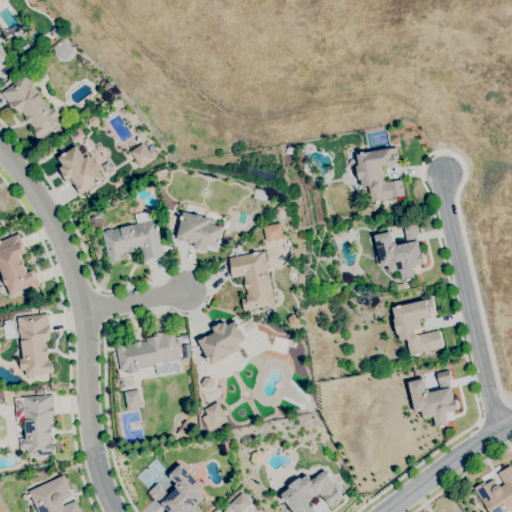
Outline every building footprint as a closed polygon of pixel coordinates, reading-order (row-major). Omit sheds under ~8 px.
[(59,38),(53,37),(51,32),(54,27),(60,28),(62,33),(59,38)] [(0,43),(4,49),(3,49),(9,57),(0,63),(0,43)] [(38,139),(33,132),(34,131),(32,128),(34,127),(30,122),(29,123),(24,117),(25,116),(22,112),(19,114),(15,109),(13,110),(7,102),(8,102),(1,93),(26,75),(31,83),(32,82),(36,87),(35,88),(39,94),(50,108),(53,106),(60,116),(57,118),(61,123),(38,139)] [(108,92),(104,89),(105,83),(110,82),(114,85),(113,90),(108,92)] [(94,127),(89,125),(88,120),(92,115),(97,117),(99,123),(94,127)] [(73,141),(67,134),(77,127),(78,127),(81,131),(80,132),(82,134),(73,141)] [(139,166),(130,151),(142,143),(152,158),(139,166)] [(81,194),(75,186),(76,185),(72,178),(67,181),(61,173),(62,172),(60,168),(63,166),(58,158),(76,146),(81,154),(86,151),(90,157),(93,163),(94,162),(98,168),(97,169),(104,179),(81,194)] [(376,204),(375,202),(371,203),(369,192),(370,192),(370,191),(370,190),(370,189),(370,188),(370,187),(370,186),(370,185),(362,187),(357,154),(361,153),(360,152),(364,151),(364,153),(371,152),(371,151),(391,148),(397,147),(399,163),(396,164),(396,165),(387,167),(387,165),(381,166),(382,172),(383,172),(385,181),(388,181),(389,182),(402,180),(404,195),(392,197),(392,198),(383,200),(379,201),(379,203),(376,204)] [(109,263),(102,232),(106,231),(106,230),(112,228),(112,229),(120,228),(120,227),(137,223),(135,214),(150,211),(152,220),(155,219),(156,224),(157,223),(159,230),(158,230),(164,254),(158,255),(158,257),(145,260),(142,248),(137,249),(137,250),(128,252),(123,253),(123,254),(120,255),(121,260),(109,263)] [(208,250),(203,249),(203,250),(194,248),(195,242),(194,242),(193,243),(179,239),(179,238),(177,237),(180,223),(178,223),(179,220),(182,220),(183,215),(182,215),(183,212),(196,215),(196,214),(202,215),(202,216),(215,220),(214,225),(223,227),(220,240),(221,240),(220,243),(219,243),(218,248),(209,246),(208,250)] [(174,229),(168,227),(171,220),(177,222),(174,229)] [(266,241),(263,226),(280,223),(283,238),(266,241)] [(406,281),(406,280),(402,281),(399,271),(391,273),(391,271),(390,272),(388,265),(382,267),(374,235),(390,231),(391,235),(392,234),(393,240),(392,240),(393,243),(396,242),(396,245),(407,243),(403,226),(416,223),(419,235),(417,235),(418,242),(421,253),(423,252),(423,255),(425,255),(426,260),(425,261),(425,263),(416,265),(415,266),(414,267),(413,268),(415,278),(411,279),(411,280),(406,281)] [(340,237),(337,234),(338,229),(343,229),(345,233),(344,236),(340,237)] [(11,294),(7,285),(6,285),(2,277),(4,276),(0,267),(0,241),(18,233),(26,252),(23,254),(20,255),(22,259),(26,268),(25,268),(27,273),(32,271),(34,270),(40,285),(26,292),(25,288),(11,294)] [(244,311),(241,299),(246,298),(246,294),(247,294),(246,289),(245,289),(243,281),(245,281),(244,275),(232,278),(230,268),(231,268),(229,258),(253,253),(253,252),(257,251),(259,251),(260,252),(264,251),(266,261),(267,260),(268,267),(267,267),(269,275),(271,285),(270,285),(272,294),(274,294),(275,301),(274,301),(274,305),(244,311)] [(415,356),(415,355),(410,356),(406,339),(400,340),(398,333),(396,334),(393,319),(395,319),(392,307),(432,298),(436,315),(433,316),(433,317),(424,319),(424,318),(419,319),(420,325),(414,327),(416,333),(417,333),(417,334),(418,335),(439,330),(443,348),(423,352),(423,353),(418,354),(419,355),(415,356)] [(44,378),(44,374),(25,376),(24,370),(20,370),(19,358),(23,358),(20,340),(22,340),(21,332),(19,332),(19,326),(18,317),(48,313),(49,325),(50,325),(51,334),(48,334),(49,341),(46,342),(46,347),(48,347),(49,355),(47,355),(48,360),(49,364),(52,364),(53,373),(49,373),(50,377),(44,378)] [(295,326),(289,324),(288,318),(293,314),(298,316),(300,322),(295,326)] [(211,365),(209,361),(208,361),(207,358),(208,358),(198,340),(206,336),(207,336),(215,332),(212,327),(221,323),(225,321),(228,325),(235,321),(246,339),(238,344),(240,349),(235,352),(234,352),(228,355),(228,356),(223,360),(222,359),(211,365)] [(127,373),(127,370),(120,371),(115,344),(128,341),(128,345),(133,344),(133,342),(141,341),(141,342),(147,341),(146,338),(153,336),(152,334),(162,332),(173,331),(178,360),(169,362),(169,363),(163,364),(163,363),(138,368),(139,371),(127,373)] [(440,428),(439,426),(436,427),(433,416),(423,418),(421,411),(415,412),(408,382),(423,378),(423,381),(425,381),(426,386),(424,387),(425,390),(428,389),(429,392),(441,390),(437,373),(449,370),(452,381),(449,381),(451,387),(450,387),(451,389),(452,389),(453,395),(452,395),(453,400),(456,399),(458,409),(449,411),(448,412),(447,413),(445,414),(447,425),(443,426),(443,427),(440,428)] [(27,456),(26,450),(23,450),(20,450),(19,439),(26,438),(25,422),(17,423),(15,398),(35,396),(35,390),(41,389),(42,396),(53,395),(54,416),(52,416),(53,423),(49,423),(49,429),(51,429),(52,436),(50,436),(50,442),(52,442),(52,445),(54,445),(55,454),(27,456)] [(127,409),(124,392),(138,389),(142,406),(127,409)] [(207,431),(204,426),(206,425),(202,417),(207,414),(204,409),(217,402),(228,421),(209,431),(209,430),(207,431)] [(170,511),(157,499),(156,500),(148,492),(157,483),(164,491),(165,490),(169,495),(176,488),(174,486),(176,483),(175,482),(170,478),(171,477),(169,475),(170,474),(168,472),(178,463),(181,465),(203,487),(198,492),(203,497),(202,497),(203,499),(197,505),(204,511),(170,511)] [(511,511),(489,511),(481,499),(474,488),(484,481),(486,484),(492,480),(495,485),(497,485),(498,485),(499,485),(500,486),(505,484),(498,474),(510,466),(511,469),(511,511)] [(293,511),(285,500),(284,501),(282,498),(280,495),(290,488),(288,486),(299,478),(301,479),(307,475),(311,480),(313,479),(324,470),(331,479),(331,480),(336,487),(344,497),(330,507),(322,497),(320,494),(313,499),(313,498),(307,503),(310,507),(311,506),(315,511),(293,511)] [(38,511),(29,491),(64,475),(70,488),(68,489),(71,496),(61,500),(64,506),(76,500),(81,511),(38,511)] [(241,511),(237,511),(229,503),(242,492),(251,503),(241,511)]
